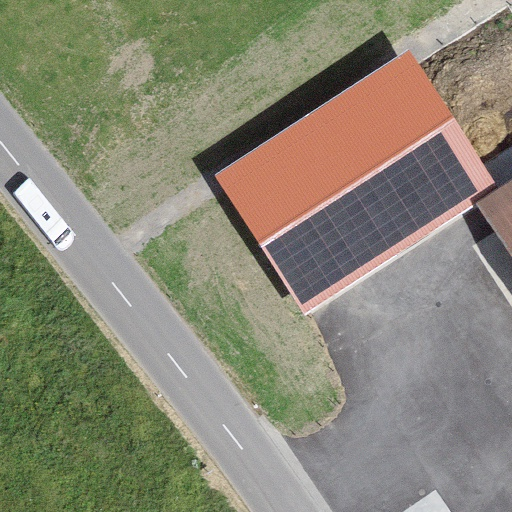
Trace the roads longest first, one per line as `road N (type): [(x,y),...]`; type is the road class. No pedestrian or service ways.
road 1 (tertiary): [(0,136),(283,511)]
road 2 (unknown): [(511,339),(271,494)]
